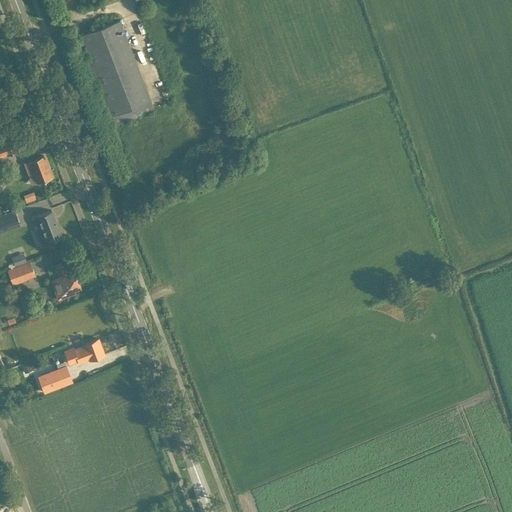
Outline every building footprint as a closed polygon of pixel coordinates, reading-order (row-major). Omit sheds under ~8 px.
[(112,115),(116,124),(125,120),(154,109),(151,100),(123,29),(120,20),(81,34),(112,115)] [(0,156),(19,149),(16,141),(15,138),(0,143),(0,156)] [(34,159),(29,160),(24,162),(32,184),(51,177),(43,155),(34,159)] [(350,159),(338,163),(344,180),(356,175),(350,159)] [(338,163),(327,167),(333,184),(344,180),(338,163)] [(375,169),(363,177),(372,193),(385,185),(375,169)] [(323,191),(313,195),(319,210),(329,206),(323,191)] [(313,195),(303,198),(309,214),(319,210),(313,195)] [(371,203),(367,220),(380,222),(383,205),(371,203)] [(329,206),(319,210),(324,224),(334,220),(329,206)] [(15,210),(0,215),(0,231),(20,225),(15,210)] [(51,210),(32,217),(36,229),(41,226),(47,242),(61,236),(51,210)] [(319,210),(309,214),(314,227),(324,224),(319,210)] [(362,230),(352,247),(365,254),(374,238),(362,230)] [(263,243),(247,252),(254,265),(270,255),(263,243)] [(7,270),(13,284),(36,275),(30,261),(7,270)] [(52,282),(52,283),(52,285),(57,299),(75,292),(74,289),(80,287),(76,276),(74,270),(68,273),(64,261),(55,264),(60,276),(56,277),(54,279),(53,280),(53,281),(52,282)] [(296,263),(284,267),(290,284),(302,279),(296,263)] [(254,273),(242,273),(242,290),(255,290),(254,273)] [(294,302),(279,308),(282,318),(298,312),(294,302)] [(279,308),(265,313),(269,323),(282,318),(279,308)] [(298,312),(282,318),(286,328),(302,322),(298,312)] [(393,316),(375,316),(375,331),(394,331),(393,316)] [(282,318),(269,323),(272,333),(286,328),(282,318)] [(422,335),(404,335),(405,347),(422,347),(422,335)] [(73,347),(64,350),(69,363),(77,360),(78,362),(89,358),(89,359),(104,354),(98,338),(83,343),(84,345),(74,349),(73,347)] [(357,347),(347,351),(353,366),(363,363),(357,347)] [(422,347),(405,347),(405,360),(423,359),(422,347)] [(55,359),(64,357),(62,348),(54,350),(55,359)] [(347,351),(338,355),(343,370),(353,366),(347,351)] [(29,360),(21,363),(24,370),(31,367),(29,360)] [(363,363),(353,366),(358,380),(368,376),(363,363)] [(353,366),(343,370),(348,384),(358,380),(353,366)] [(57,368),(37,375),(44,393),(64,385),(57,368)] [(399,370),(383,376),(387,388),(403,382),(399,370)] [(245,383),(230,389),(240,413),(255,407),(245,383)]
